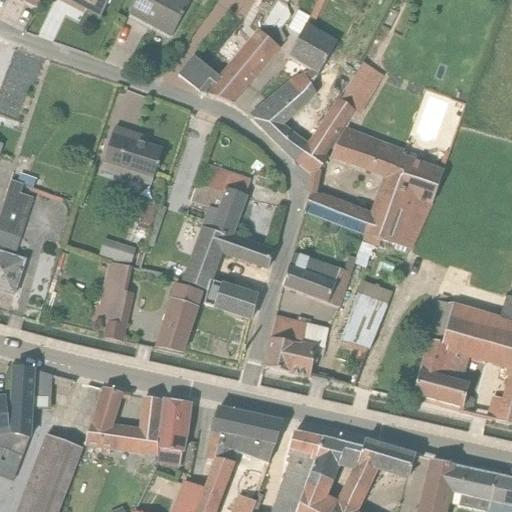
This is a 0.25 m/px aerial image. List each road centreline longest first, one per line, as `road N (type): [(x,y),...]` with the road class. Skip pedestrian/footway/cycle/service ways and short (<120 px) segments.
road 1 (residential): [(247,401),(297,196),(292,172),(244,126),(210,108),(0,33)]
road 2 (tertiary): [(247,401),(511,461)]
road 3 (tertiary): [(0,344),(247,401)]
